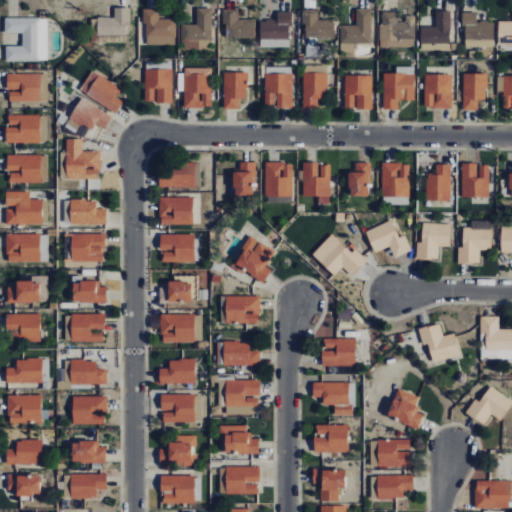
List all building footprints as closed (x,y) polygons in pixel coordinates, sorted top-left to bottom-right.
[(130,7),(114,7),(114,17),(97,17),(98,35),(126,35),(126,23),(130,23),(130,7)] [(176,19),(159,19),(159,9),(143,8),(142,23),(146,23),(146,44),(176,45),(176,19)] [(182,49),(211,50),(212,8),(197,8),(197,24),(182,24),(182,49)] [(356,25),(341,25),(341,52),(355,52),(355,43),(372,43),(372,8),(356,9),(356,25)] [(255,19),(239,20),(239,9),(224,10),(224,38),(255,38),(255,19)] [(319,10),(304,10),(304,37),(334,38),(335,20),(318,20),(319,10)] [(421,50),(450,50),(451,11),(436,10),(436,26),(421,26),(421,50)] [(260,47),(291,47),(290,12),(277,12),(277,20),(260,20),(260,47)] [(415,15),(405,16),(405,21),(396,22),(396,12),(380,12),(381,48),(415,47),(415,15)] [(494,22),(476,22),(477,12),(464,12),(464,46),(494,47),(494,22)] [(47,61),(48,18),(5,17),(4,33),(23,33),(22,46),(6,46),(6,60),(47,61)] [(212,68),(184,67),(184,107),(211,107),(212,68)] [(146,103),(172,102),(172,69),(145,70),(146,103)] [(116,97),(121,89),(92,71),(79,90),(116,113),(123,101),(116,97)] [(224,72),(224,108),(239,109),(239,98),(247,99),(248,72),(224,72)] [(41,74),(6,73),(6,90),(9,90),(9,101),(40,102),(41,74)] [(326,99),(327,73),(304,73),(303,108),(319,108),(319,99),(326,99)] [(463,109),(478,110),(478,100),(486,101),(487,74),(464,73),(463,109)] [(265,105),(277,106),(277,107),(292,108),(293,74),(266,74),(265,105)] [(452,74),(425,74),(424,108),(452,108),(452,74)] [(345,108),(372,109),(373,76),(345,75),(345,108)] [(113,113),(78,99),(67,128),(77,132),(80,124),(93,129),(95,124),(106,129),(113,113)] [(6,142),(47,142),(47,115),(7,115),(6,142)] [(100,179),(100,151),(82,151),(83,139),(67,139),(66,178),(100,179)] [(41,155),(7,155),(7,171),(10,171),(10,182),(41,183),(41,155)] [(252,195),(252,182),(256,182),(256,162),(240,162),(240,171),(234,171),(234,195),(252,195)] [(370,162),(355,163),(356,171),(349,171),(349,196),(369,195),(368,183),(371,183),(370,162)] [(159,186),(195,187),(195,164),(160,163),(159,186)] [(265,197),(292,197),(293,163),(266,163),(265,197)] [(304,163),(303,196),(319,197),(319,205),(330,206),(331,163),(304,163)] [(409,205),(410,164),(383,163),(382,204),(409,205)] [(450,164),(435,164),(436,173),(426,173),(426,200),(451,200),(450,164)] [(489,197),(489,164),(462,164),(462,197),(489,197)] [(42,223),(42,199),(30,200),(29,191),(6,192),(6,208),(6,224),(42,223)] [(160,225),(193,224),(193,197),(160,197),(160,225)] [(97,209),(96,199),(70,200),(71,224),(107,224),(106,208),(97,209)] [(366,231),(375,253),(390,246),(395,258),(412,251),(405,235),(399,237),(392,220),(366,231)] [(463,228),(464,247),(458,248),(458,264),(481,263),(480,251),(492,250),(492,221),(471,221),(472,228),(463,228)] [(422,242),(417,242),(416,258),(438,260),(439,246),(451,247),(451,224),(423,223),(422,242)] [(104,262),(105,234),(72,233),(71,261),(104,262)] [(6,261),(49,262),(49,235),(7,234),(6,261)] [(160,251),(163,251),(163,262),(194,263),(194,234),(160,234),(160,251)] [(355,249),(352,252),(331,234),(312,255),(335,276),(342,267),(352,276),(367,260),(355,249)] [(265,266),(274,251),(250,237),(234,264),(264,282),(271,270),(265,266)] [(48,275),(31,276),(31,280),(16,281),(16,286),(7,287),(8,302),(48,301),(48,275)] [(106,287),(100,287),(100,281),(82,281),(82,276),(72,277),(72,303),(106,302),(106,287)] [(159,287),(159,302),(191,301),(191,281),(168,282),(168,287),(159,287)] [(259,296),(220,296),(221,323),(260,323),(259,296)] [(40,314),(6,313),(6,330),(13,330),(13,340),(40,340),(40,314)] [(72,314),(71,341),(103,342),(103,331),(105,331),(105,314),(72,314)] [(194,314),(161,315),(162,343),(195,342),(194,314)] [(433,362),(461,355),(455,333),(443,336),(440,324),(419,329),(423,345),(428,344),(433,362)] [(356,339),(323,338),(322,365),(356,365),(356,339)] [(260,366),(260,351),(250,351),(250,342),(224,342),(223,365),(260,366)] [(42,383),(42,359),(16,359),(16,368),(6,368),(6,383),(42,383)] [(107,384),(107,369),(97,369),(97,359),(67,360),(67,385),(107,384)] [(196,383),(196,360),(170,360),(170,368),(160,368),(160,383),(196,383)] [(260,380),(226,380),(227,414),(247,414),(247,407),(258,406),(258,396),(260,396),(260,380)] [(349,383),(313,382),(313,398),(323,398),(323,406),(349,406),(349,383)] [(480,402),(474,399),(466,413),(484,424),(491,414),(501,420),(511,402),(511,400),(489,387),(480,402)] [(420,397),(397,389),(387,416),(418,428),(423,415),(414,411),(420,397)] [(194,394),(160,395),(161,411),(163,411),(163,422),(195,422),(194,394)] [(41,395),(8,396),(8,423),(41,422),(41,395)] [(106,425),(107,397),(73,396),(72,424),(106,425)] [(314,436),(314,452),(348,453),(348,425),(316,425),(316,436),(314,436)] [(249,426),(221,426),(220,452),(259,453),(259,439),(248,439),(249,426)] [(197,447),(197,435),(176,436),(176,442),(169,442),(169,449),(160,449),(160,465),(193,464),(192,447),(197,447)] [(370,440),(371,467),(412,466),(412,451),(410,451),(410,439),(370,440)] [(6,464),(43,464),(42,440),(16,440),(16,449),(6,449),(6,464)] [(106,447),(99,447),(99,442),(72,441),(72,462),(105,463),(106,447)] [(260,467),(220,467),(220,494),(257,495),(257,482),(259,482),(260,467)] [(321,501),(339,501),(339,488),(345,488),(345,470),(313,470),(313,484),(321,484),(321,501)] [(16,495),(40,495),(40,474),(7,475),(8,490),(16,490),(16,495)] [(97,499),(97,489),(107,489),(107,475),(64,474),(64,482),(58,482),(58,490),(64,490),(64,498),(97,499)] [(196,503),(195,475),(161,476),(161,491),(163,491),(164,503),(196,503)] [(413,475),(377,475),(378,499),(404,499),(404,490),(413,490),(413,475)] [(511,481),(476,481),(475,508),(511,509),(511,481)]
